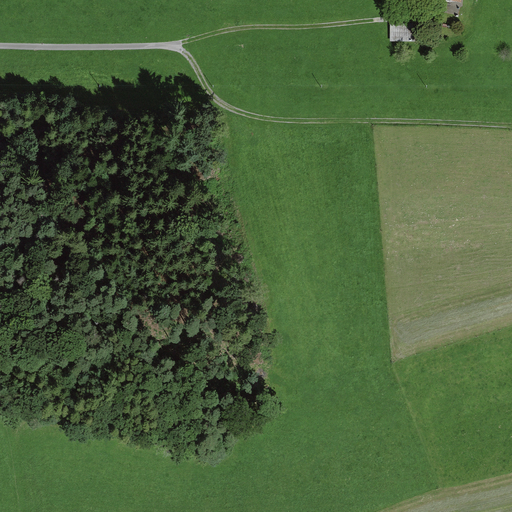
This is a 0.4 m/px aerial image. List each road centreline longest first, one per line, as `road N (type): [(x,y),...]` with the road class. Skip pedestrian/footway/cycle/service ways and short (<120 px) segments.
road 1 (track): [(511,127),(242,114),(215,99),(172,47),(0,44)]
road 2 (track): [(437,15),(221,28),(172,47)]
